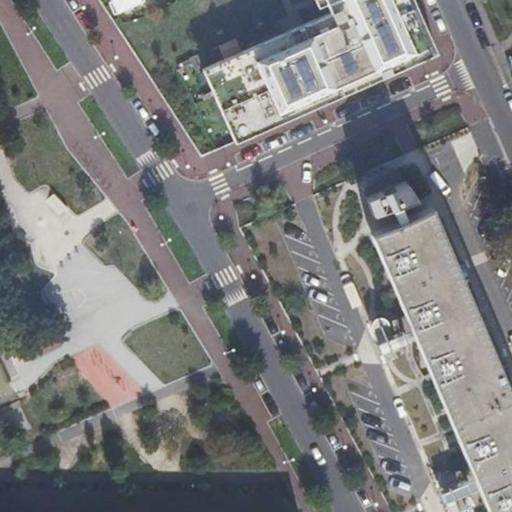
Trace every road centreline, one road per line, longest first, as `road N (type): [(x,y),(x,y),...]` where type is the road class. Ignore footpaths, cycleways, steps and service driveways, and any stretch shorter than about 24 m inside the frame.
road 1 (residential): [(39,0),(200,252),(341,511)]
road 2 (residential): [(452,0),(511,134)]
